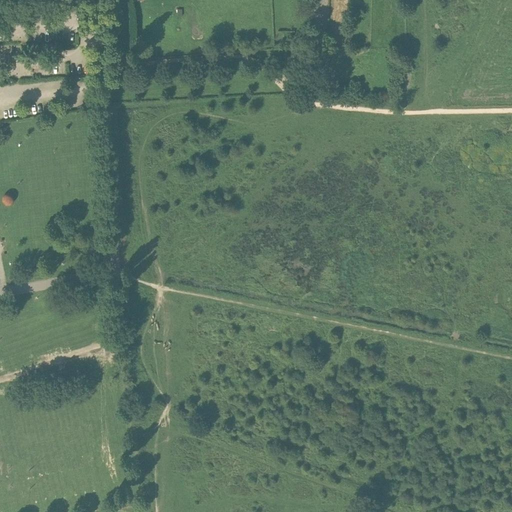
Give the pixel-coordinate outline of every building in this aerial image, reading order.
[(38,133),(50,150),(67,138),(54,121),(38,133)] [(4,145),(12,151),(25,135),(17,129),(4,145)] [(0,159),(2,161),(8,153),(0,145),(0,159)] [(61,173),(91,171),(91,155),(60,156),(61,173)] [(86,206),(96,205),(95,185),(85,186),(86,206)] [(87,215),(88,235),(97,234),(96,214),(87,215)] [(112,347),(101,347),(102,368),(113,368),(112,347)] [(84,372),(101,372),(101,351),(83,351),(84,372)]
